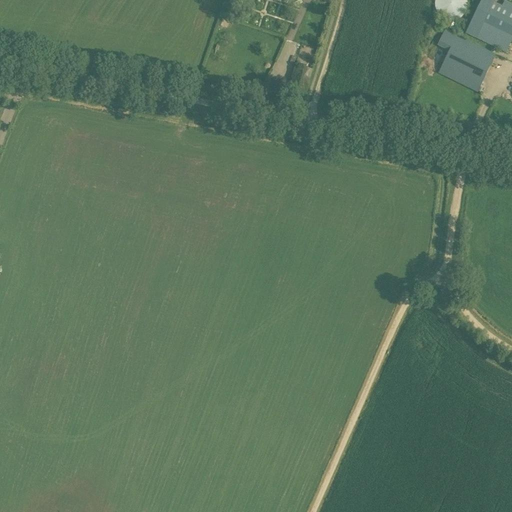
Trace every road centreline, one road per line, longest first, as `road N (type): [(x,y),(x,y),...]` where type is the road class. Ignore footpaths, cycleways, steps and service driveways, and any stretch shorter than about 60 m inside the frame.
road 1 (unclassified): [(461,154),(0,60)]
road 2 (track): [(448,281),(422,285),(403,304),(311,511)]
road 3 (track): [(511,349),(481,328),(449,286),(461,154)]
road 4 (track): [(344,0),(310,122)]
